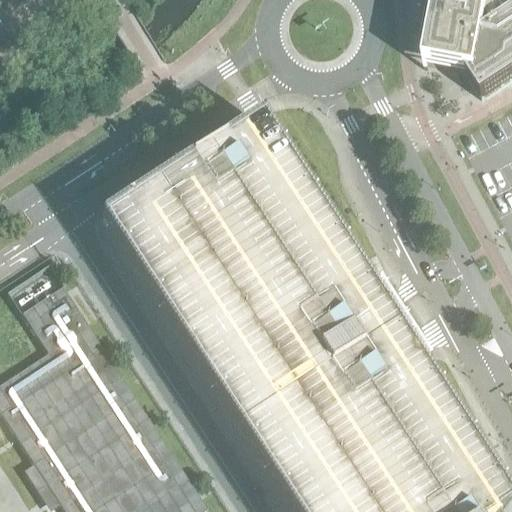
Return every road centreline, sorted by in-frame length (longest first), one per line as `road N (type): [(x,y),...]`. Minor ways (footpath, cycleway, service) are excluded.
road 1 (unclassified): [(306,89),(323,95),(348,125),(511,435)]
road 2 (unclassified): [(0,263),(256,95),(306,89)]
road 3 (unclassified): [(272,55),(239,60),(0,216)]
road 4 (unclassified): [(511,347),(368,81)]
